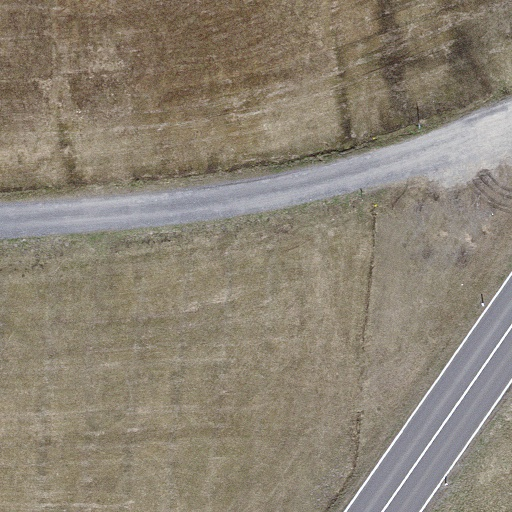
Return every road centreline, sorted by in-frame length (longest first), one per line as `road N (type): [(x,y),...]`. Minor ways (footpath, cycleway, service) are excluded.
road 1 (track): [(511,135),(370,178),(161,215),(0,220)]
road 2 (primary): [(385,511),(511,328)]
